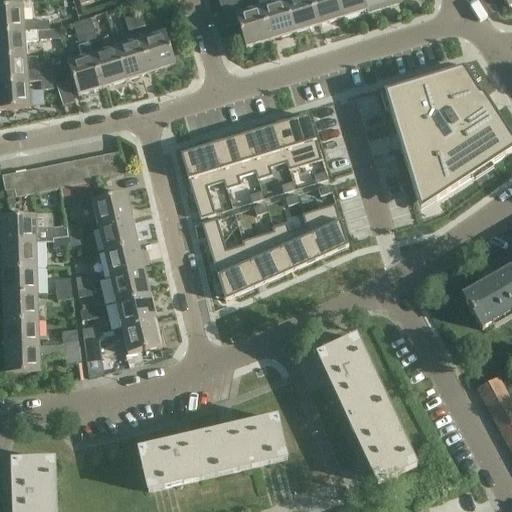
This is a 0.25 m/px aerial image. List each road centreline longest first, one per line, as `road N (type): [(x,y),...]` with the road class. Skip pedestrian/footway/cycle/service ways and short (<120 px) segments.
road 1 (residential): [(220,94),(470,19)]
road 2 (residential): [(202,367),(144,117)]
road 3 (residential): [(511,504),(391,285)]
road 4 (residential): [(0,419),(202,367)]
road 5 (residential): [(202,367),(391,285)]
road 6 (residential): [(391,285),(511,196)]
road 7 (residential): [(0,145),(144,117)]
